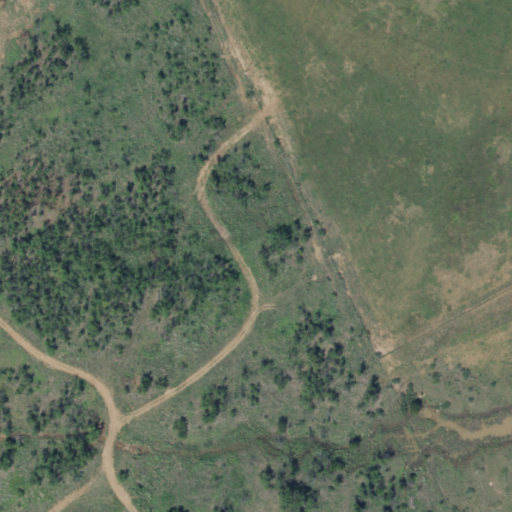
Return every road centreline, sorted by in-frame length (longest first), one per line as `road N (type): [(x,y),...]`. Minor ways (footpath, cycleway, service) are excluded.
road 1 (residential): [(221,0),(256,101),(221,147),(59,234),(18,275),(0,276)]
road 2 (residential): [(131,511),(89,392),(28,325),(18,275)]
